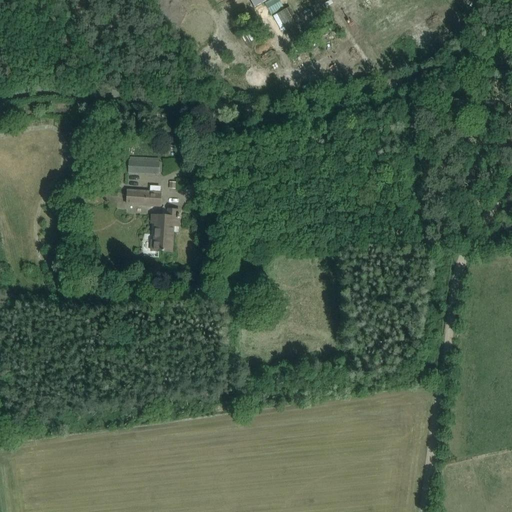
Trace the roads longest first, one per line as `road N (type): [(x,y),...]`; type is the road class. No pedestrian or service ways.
road 1 (unclassified): [(0,89),(34,84),(231,102),(511,55)]
road 2 (track): [(424,511),(458,272),(511,178)]
